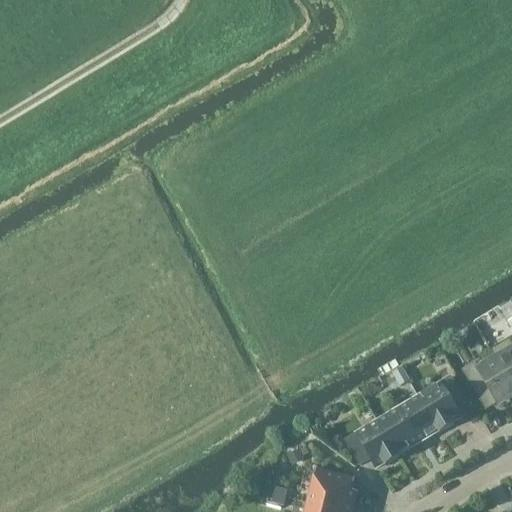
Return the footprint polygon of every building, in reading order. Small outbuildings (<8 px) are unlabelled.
[(508,340),(489,352),(488,352),(490,356),(495,362),(511,390),(511,343),(510,344),(508,340)] [(472,366),(461,373),(480,403),(490,397),(496,407),(501,404),(503,408),(511,402),(511,390),(495,362),(476,373),(472,366)] [(450,379),(424,395),(417,399),(438,433),(437,434),(438,435),(453,427),(452,425),(459,420),(453,411),(465,404),(450,379)] [(438,433),(417,399),(397,411),(417,445),(437,434),(438,433)] [(417,445),(397,411),(376,423),(396,458),(397,457),(417,445)] [(396,458),(376,423),(344,443),(358,468),(369,461),(375,471),(383,466),(384,468),(398,459),(397,457),(396,458)] [(299,450),(286,457),(290,465),(303,458),(303,457),(299,451),(299,450)] [(315,471),(308,497),(353,508),(356,494),(350,493),(353,481),(315,471)] [(275,489),(271,504),(283,507),(287,492),(275,489)] [(351,511),(353,508),(308,497),(304,511),(351,511)]
